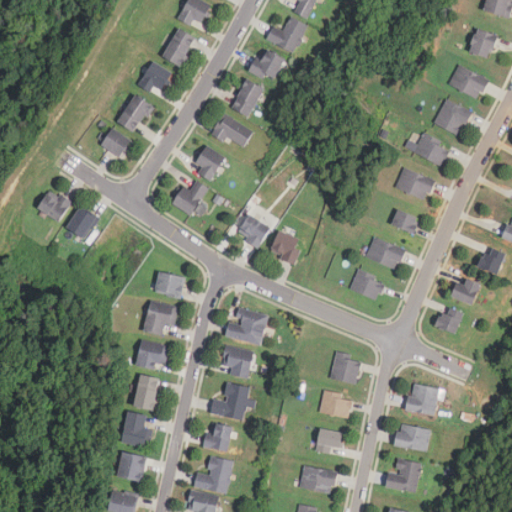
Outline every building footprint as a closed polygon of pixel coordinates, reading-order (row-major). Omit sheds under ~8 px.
[(193,24),(196,18),(206,22),(214,4),(204,0),(188,0),(180,19),(193,24)] [(308,18),(318,0),(301,0),(295,11),(308,18)] [(511,0),(487,0),(485,10),(507,17),(511,0)] [(267,37),(292,53),(308,26),(292,16),(284,30),(275,24),(267,37)] [(165,56),(184,65),(197,36),(179,27),(165,56)] [(500,36),(480,27),(470,49),(490,58),(500,36)] [(258,56),(251,69),(274,81),(286,58),(269,49),(264,59),(258,56)] [(174,74),(154,61),(141,82),(161,94),(174,74)] [(490,78),(459,64),(450,85),(481,98),(490,78)] [(250,115),(265,87),(249,78),(234,106),(250,115)] [(119,120),(136,132),(154,105),(137,93),(119,120)] [(459,135),(473,112),(448,98),(435,121),(459,135)] [(228,137),(245,146),(254,130),(223,113),(212,134),(226,141),(228,137)] [(103,144),(123,157),(134,141),(113,128),(103,144)] [(442,166),(452,146),(424,133),(414,152),(442,166)] [(193,168),(212,180),(226,157),(208,145),(193,168)] [(428,200),(436,180),(405,167),(396,187),(428,200)] [(174,200),(190,214),(211,189),(198,179),(190,189),(186,186),(174,200)] [(73,201),(61,193),(58,198),(48,192),(39,207),(61,221),(73,201)] [(86,238),(100,218),(82,205),(68,226),(86,238)] [(393,224),(415,233),(421,217),(399,208),(393,224)] [(259,247),(272,226),(250,213),(237,234),(259,247)] [(511,216),(503,237),(511,240),(511,216)] [(304,240),(282,229),(271,252),(293,263),(304,240)] [(367,257),(399,269),(407,248),(375,236),(367,257)] [(507,253),(487,245),(480,266),(499,273),(507,253)] [(350,287),(377,301),(386,281),(360,268),(350,287)] [(186,276),(160,271),(156,290),(182,295),(186,276)] [(452,296),(475,304),(482,284),(459,276),(452,296)] [(163,334),(166,322),(174,324),(179,306),(152,300),(145,330),(163,334)] [(437,324),(456,333),(465,313),(446,305),(437,324)] [(268,314),(240,308),(237,323),(230,321),(226,336),(262,344),(268,314)] [(165,368),(170,345),(143,339),(138,363),(165,368)] [(221,371),(250,377),(255,350),(226,344),(221,371)] [(363,357),(337,351),(331,377),(356,383),(363,357)] [(155,409),(162,378),(142,373),(135,405),(155,409)] [(251,387),(229,381),(224,400),(215,398),(212,412),(246,420),(251,400),(248,399),(251,387)] [(440,387),(413,382),(408,409),(435,414),(440,387)] [(321,412),(350,417),(354,396),(325,391),(321,412)] [(150,447),(153,428),(146,427),(148,414),(129,411),(123,442),(150,447)] [(234,426),(216,422),(215,430),(207,429),(204,446),(229,451),(234,426)] [(396,445),(428,450),(432,429),(399,423),(396,445)] [(341,454),(345,432),(321,427),(317,449),(341,454)] [(148,456),(124,451),(118,476),(142,482),(148,456)] [(233,459),(211,456),(209,473),(198,472),(196,487),(229,492),(233,459)] [(418,491),(421,461),(398,459),(397,472),(389,471),(387,488),(418,491)] [(334,493),(339,472),(306,464),(300,486),(334,493)] [(189,510),(198,511),(217,511),(221,496),(193,490),(189,510)] [(135,511),(139,497),(114,491),(109,510),(117,511),(135,511)]
